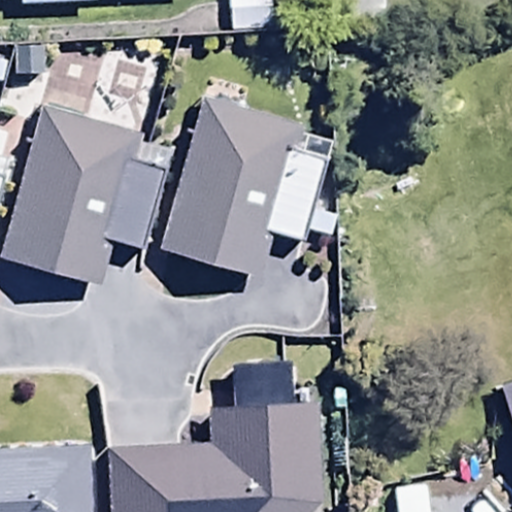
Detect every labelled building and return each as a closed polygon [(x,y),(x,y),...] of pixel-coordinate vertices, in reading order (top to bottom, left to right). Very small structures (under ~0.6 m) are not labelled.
[(0,0),(0,8),(18,8),(18,17),(94,14),(93,1),(123,0),(0,0)] [(271,0),(225,0),(226,40),(272,39),(271,0)] [(383,2),(324,3),(325,36),(384,35),(383,2)] [(303,140),(196,109),(152,261),(245,287),(258,243),(299,255),(322,176),(295,168),(303,140)] [(138,148),(35,122),(0,255),(0,269),(89,293),(101,248),(137,258),(156,186),(130,179),(138,148)] [(103,511),(321,511),(317,416),(287,418),(285,372),(229,375),(231,420),(209,421),(211,458),(101,464),(103,511)] [(511,395),(495,400),(511,460),(511,395)] [(0,511),(89,511),(88,456),(0,458),(0,511)]
